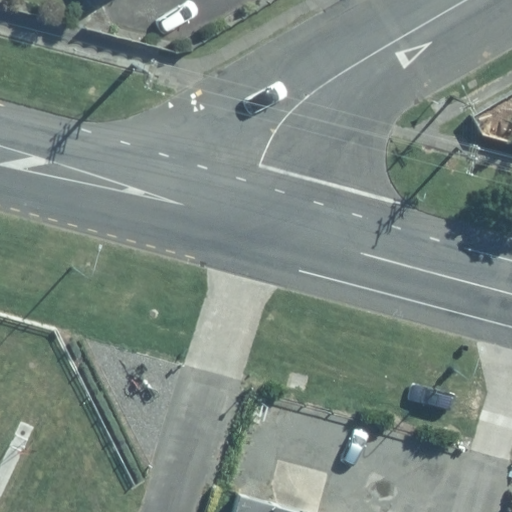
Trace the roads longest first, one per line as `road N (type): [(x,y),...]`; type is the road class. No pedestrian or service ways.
road 1 (unclassified): [(466,0),(304,96),(259,161),(244,222)]
road 2 (secondary): [(511,295),(244,222)]
road 3 (secondary): [(244,222),(0,148)]
